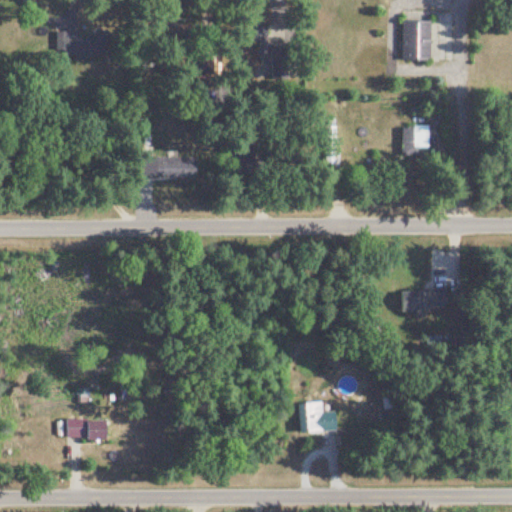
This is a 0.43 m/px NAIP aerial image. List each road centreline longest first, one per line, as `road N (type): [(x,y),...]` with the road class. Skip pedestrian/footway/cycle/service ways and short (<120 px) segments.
road 1 (residential): [(511,216),(0,219)]
road 2 (residential): [(0,498),(511,498)]
